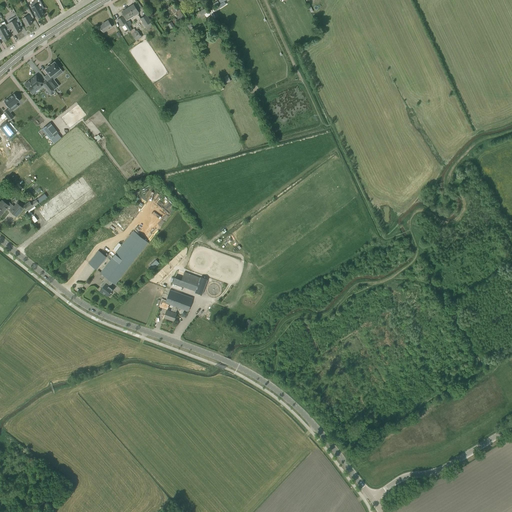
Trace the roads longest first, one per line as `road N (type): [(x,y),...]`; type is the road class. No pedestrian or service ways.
road 1 (tertiary): [(371,499),(303,414),(268,384),(77,303),(0,239)]
road 2 (track): [(392,277),(434,288),(480,365),(333,459)]
road 3 (track): [(392,277),(417,253),(409,229),(414,213),(443,222),(457,217),(464,200),(449,175),(482,139),(511,130)]
road 4 (track): [(233,364),(297,314),(318,317),(351,288),(392,277)]
road 5 (unclassified): [(371,499),(395,481),(442,470),(511,426)]
road 6 (tertiary): [(0,73),(106,0)]
